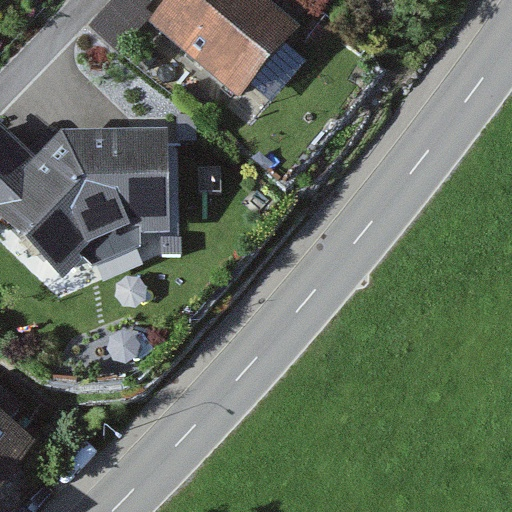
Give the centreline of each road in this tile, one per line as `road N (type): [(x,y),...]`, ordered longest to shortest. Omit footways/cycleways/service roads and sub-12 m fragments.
road 1 (secondary): [(511,38),(380,217),(115,511)]
road 2 (residential): [(94,0),(0,98)]
